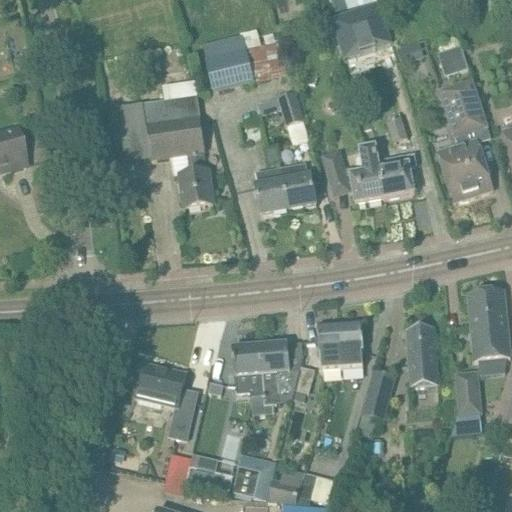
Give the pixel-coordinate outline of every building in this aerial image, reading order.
[(377,5),(329,21),(343,62),(391,45),(377,5)] [(212,95),(252,87),(242,39),(202,47),(212,95)] [(461,49),(450,53),(457,76),(468,73),(461,49)] [(160,105),(143,107),(151,162),(151,164),(173,161),(188,158),(191,178),(180,180),(185,212),(213,207),(210,188),(208,175),(206,176),(203,156),(205,156),(200,123),(201,123),(197,99),(195,84),(190,85),(162,87),(164,104),(160,105)] [(471,136),(487,131),(472,84),(440,94),(457,147),(438,154),(447,183),(453,202),(457,201),(462,203),(468,201),(470,197),(475,196),(474,192),(490,186),(484,167),(477,144),(474,145),(471,136)] [(294,97),(257,108),(261,119),(281,113),(286,130),(303,125),(294,97)] [(413,117),(386,125),(393,148),(406,144),(407,148),(421,143),(413,117)] [(511,132),(503,136),(511,162),(511,132)] [(16,133),(0,137),(0,172),(2,172),(3,176),(26,170),(16,133)] [(277,149),(264,151),(267,167),(280,165),(277,149)] [(384,203),(378,165),(375,151),(360,154),(364,175),(346,178),(339,155),(322,161),(331,189),(350,183),(355,208),(384,203)] [(415,158),(378,165),(384,203),(414,197),(410,171),(417,170),(415,158)] [(305,168),(282,172),(290,215),(316,210),(311,180),(308,181),(305,168)] [(290,215),(282,172),(255,177),(258,190),(256,191),(261,220),(290,215)] [(510,362),(506,314),(504,294),(468,298),(470,317),(474,365),(510,362)] [(361,325),(339,326),(342,373),(363,372),(362,355),(363,355),(361,325)] [(342,373),(339,326),(317,328),(319,358),(320,358),(321,374),(342,373)] [(438,389),(436,353),(435,333),(406,335),(410,391),(438,389)] [(260,349),(262,378),(263,392),(265,409),(251,410),(251,418),(274,416),(273,408),(280,408),(277,377),(290,376),(288,347),(260,349)] [(260,349),(232,351),(233,371),(234,380),(236,380),(238,398),(250,397),(249,393),(263,392),(262,378),(260,349)] [(186,444),(192,418),(196,399),(182,395),(186,379),(142,368),(134,402),(177,412),(170,440),(186,444)] [(306,397),(308,398),(315,375),(301,371),(295,394),(306,397)] [(454,377),(459,419),(459,422),(483,419),(478,375),(454,377)] [(383,424),(394,382),(373,376),(359,431),(375,435),(378,423),(383,424)] [(265,409),(263,392),(249,393),(250,397),(251,410),(265,409)] [(295,394),(293,402),(304,405),(306,397),(295,394)] [(0,419),(0,427),(8,429),(13,430),(15,418),(10,417),(9,418),(4,417),(3,421),(0,419)] [(379,440),(365,440),(366,458),(380,459),(383,455),(383,445),(379,440)] [(113,451),(110,463),(122,467),(125,454),(113,451)] [(241,458),(238,471),(232,501),(247,505),(264,503),(267,504),(272,483),(277,466),(241,458)] [(191,469),(185,490),(230,501),(235,480),(191,469)] [(310,503),(334,509),(340,487),(305,477),(301,490),(299,499),(310,502),(310,503)] [(267,504),(266,506),(296,509),(299,499),(301,490),(281,485),(272,483),(267,504)]
